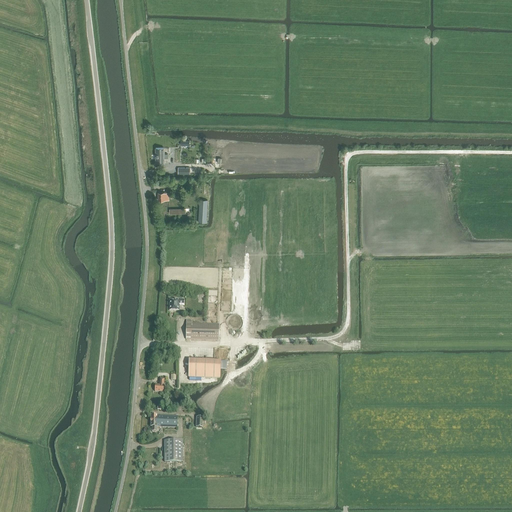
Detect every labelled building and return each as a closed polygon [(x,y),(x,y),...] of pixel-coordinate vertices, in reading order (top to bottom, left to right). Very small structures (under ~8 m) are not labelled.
[(156,163),(164,163),(164,148),(156,148),(156,163)] [(158,201),(168,200),(168,193),(158,193),(158,201)] [(206,223),(208,200),(200,200),(198,222),(206,223)] [(169,294),(161,293),(160,306),(168,307),(169,294)] [(184,305),(185,300),(170,300),(169,311),(179,311),(179,305),(184,305)] [(219,340),(219,324),(192,324),(192,321),(187,321),(186,339),(219,340)] [(221,363),(189,361),(188,379),(221,380),(221,363)] [(255,368),(249,375),(252,378),(258,370),(255,368)] [(155,391),(163,392),(164,379),(160,379),(160,385),(155,385),(155,391)] [(159,430),(159,427),(177,428),(177,416),(151,415),(151,427),(152,427),(152,432),(157,432),(157,430),(159,430)] [(189,433),(188,448),(191,448),(191,451),(194,451),(195,441),(199,441),(199,434),(189,433)] [(165,462),(182,462),(182,440),(165,441),(165,462)]
